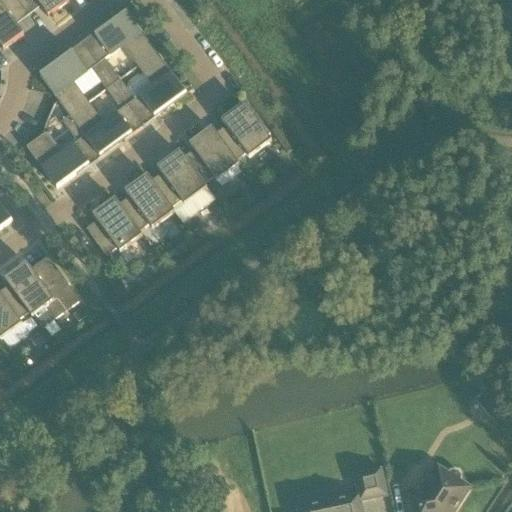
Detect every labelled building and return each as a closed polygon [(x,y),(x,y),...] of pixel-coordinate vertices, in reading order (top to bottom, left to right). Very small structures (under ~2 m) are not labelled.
[(14,23),(26,14),(16,0),(0,0),(0,46),(4,52),(24,37),(14,23)] [(69,4),(66,0),(16,0),(26,14),(39,5),(49,18),(69,4)] [(107,29),(83,46),(113,87),(120,81),(106,62),(110,58),(123,48),(138,68),(157,55),(127,14),(108,28),(107,27),(106,28),(107,29)] [(70,118),(89,105),(74,85),(92,72),(107,91),(113,87),(83,46),(60,63),(60,62),(59,62),(59,64),(40,78),(70,118)] [(187,95),(157,55),(138,68),(153,88),(135,101),(120,81),(113,87),(143,127),(166,110),(167,111),(168,111),(167,109),(187,95)] [(113,87),(107,91),(121,111),(104,124),(89,105),(70,118),(98,157),(100,159),(119,145),(120,146),(121,145),(120,144),(143,127),(113,87)] [(219,139),(237,163),(246,156),(249,160),(272,143),(268,138),(271,136),(257,118),(255,120),(247,110),(234,120),(231,116),(222,123),(229,132),(219,139)] [(98,157),(70,118),(63,123),(77,144),(74,146),(61,156),(46,136),(27,150),(57,190),(76,176),(77,177),(78,176),(77,175),(89,167),(88,165),(98,157)] [(237,163),(219,139),(215,134),(201,144),(198,140),(190,146),(197,156),(187,163),(205,187),(214,180),(217,184),(240,167),(237,163)] [(205,187),(187,163),(183,157),(169,168),(166,163),(157,170),(164,180),(155,186),(172,211),(182,203),(185,207),(207,191),(205,187)] [(172,211),(155,186),(151,181),(137,191),(134,187),(125,194),(132,203),(123,210),(140,234),(150,227),(153,231),(175,214),(172,211)] [(140,234),(123,210),(119,205),(105,215),(102,211),(93,217),(100,227),(89,235),(107,259),(117,251),(120,255),(143,238),(140,234)] [(0,232),(12,223),(0,206),(0,232)] [(56,322),(80,305),(81,304),(51,263),(34,275),(27,265),(18,272),(21,276),(8,286),(12,291),(29,315),(32,319),(46,309),(56,322)] [(29,315),(12,291),(2,298),(0,295),(0,342),(22,326),(19,323),(29,315)] [(79,324),(87,319),(82,312),(75,318),(79,324)] [(476,403),(489,419),(504,407),(491,391),(476,403)] [(406,496),(409,511),(454,511),(469,490),(461,485),(462,478),(458,473),(452,472),(446,475),(438,470),(429,484),(426,483),(418,488),(419,493),(406,496)] [(362,511),(361,503),(387,498),(381,471),(354,477),(358,497),(328,503),(327,493),(297,499),(300,509),(297,510),(297,511),(362,511)]
